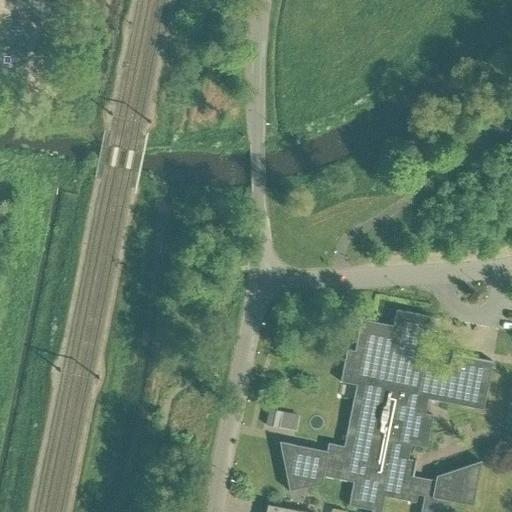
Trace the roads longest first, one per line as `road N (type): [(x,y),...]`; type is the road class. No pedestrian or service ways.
road 1 (unclassified): [(257,276),(253,57),(260,0)]
road 2 (unclassified): [(211,511),(257,276)]
road 3 (unclassified): [(434,274),(257,276)]
road 4 (residential): [(434,274),(460,313),(476,317),(497,304),(497,271)]
